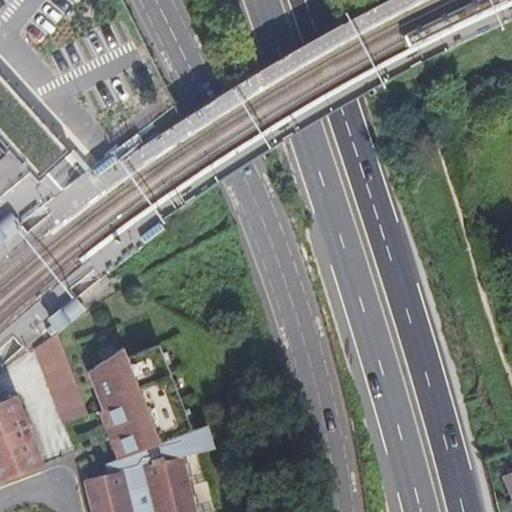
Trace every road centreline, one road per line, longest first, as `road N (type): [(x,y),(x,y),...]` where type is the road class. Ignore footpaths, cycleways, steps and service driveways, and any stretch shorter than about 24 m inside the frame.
road 1 (secondary): [(339,511),(330,446),(281,269),(155,0)]
road 2 (trunk): [(256,0),(414,511)]
road 3 (trunk): [(460,511),(380,218),(305,0)]
